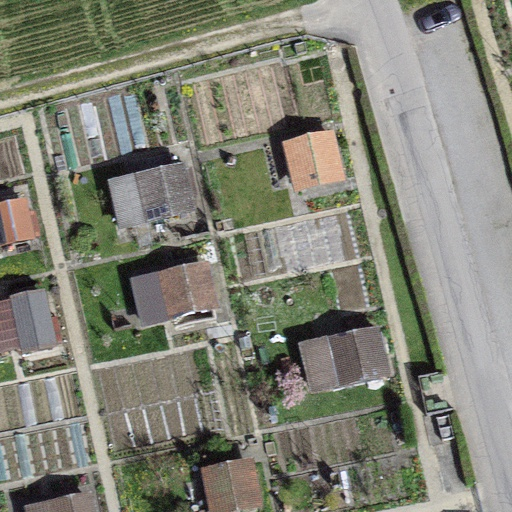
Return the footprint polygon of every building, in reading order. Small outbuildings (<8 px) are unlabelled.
[(347,187),(335,134),(281,147),(293,199),(347,187)] [(118,237),(197,219),(185,167),(107,185),(118,237)] [(29,216),(26,203),(0,208),(0,252),(41,243),(35,215),(29,216)] [(205,266),(128,284),(140,332),(217,314),(205,266)] [(21,358),(57,351),(45,294),(10,302),(10,304),(0,306),(0,359),(21,355),(21,358)] [(389,383),(377,331),(297,349),(309,400),(389,383)] [(207,511),(262,511),(252,463),(200,474),(207,511)] [(94,511),(92,498),(23,511),(94,511)]
